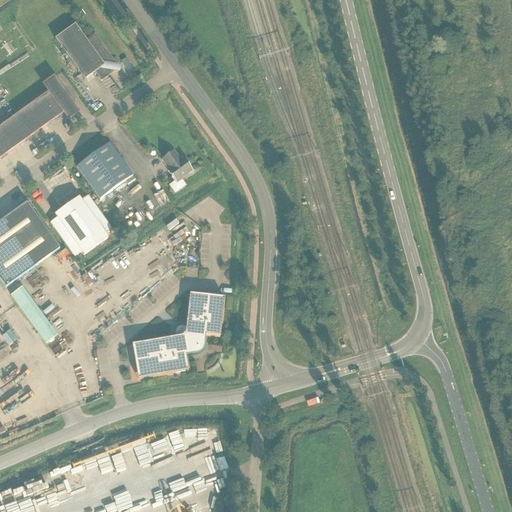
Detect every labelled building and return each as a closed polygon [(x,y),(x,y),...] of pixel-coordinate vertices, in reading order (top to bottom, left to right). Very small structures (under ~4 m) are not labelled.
[(86,41),(75,25),(55,40),(84,81),(95,73),(101,81),(110,75),(110,74),(115,70),(116,66),(112,60),(94,35),(86,41)] [(68,119),(77,113),(53,80),(44,86),(49,92),(0,127),(0,159),(64,113),(68,119)] [(127,185),(135,180),(109,144),(76,167),(100,200),(125,182),(127,185)] [(181,161),(174,152),(162,160),(168,170),(167,171),(172,177),(171,177),(176,184),(177,184),(176,183),(192,171),(192,172),(193,172),(188,165),(187,165),(183,159),(181,161)] [(54,215),(56,219),(50,223),(74,257),(81,253),(83,256),(108,238),(105,235),(112,231),(87,196),(81,201),(79,198),(78,197),(54,215)] [(0,281),(5,288),(59,249),(26,204),(0,222),(0,281)] [(45,345),(54,339),(19,290),(10,296),(45,345)] [(219,337),(224,299),(189,295),(185,336),(131,345),(137,380),(187,371),(185,357),(197,355),(199,354),(201,352),(203,350),(204,348),(205,336),(219,337)] [(187,455),(187,446),(194,447),(195,434),(184,433),(182,455),(187,455)]
